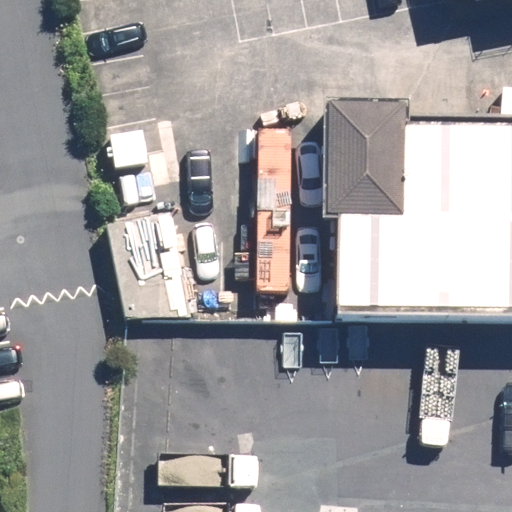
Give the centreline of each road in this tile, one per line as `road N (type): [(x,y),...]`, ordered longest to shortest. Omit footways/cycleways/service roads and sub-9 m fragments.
road 1 (unknown): [(511,58),(329,72),(269,98),(243,149),(232,228)]
road 2 (unknown): [(331,511),(310,380)]
